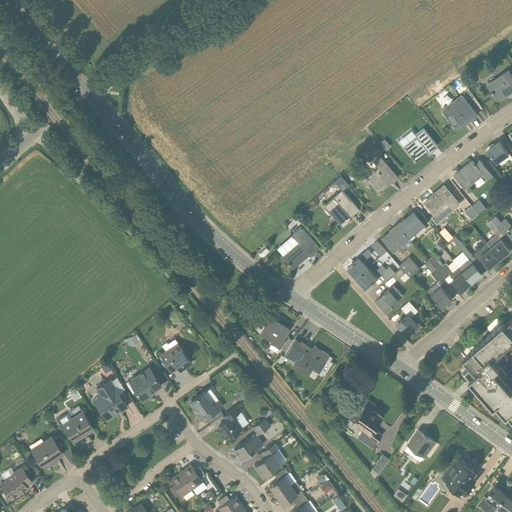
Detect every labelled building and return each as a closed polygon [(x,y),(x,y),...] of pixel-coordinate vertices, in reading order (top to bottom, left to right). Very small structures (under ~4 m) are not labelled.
[(497,99),(511,88),(511,77),(507,70),(498,76),(499,77),(487,85),(497,99)] [(477,115),(466,101),(462,95),(454,101),(453,100),(442,108),(441,112),(445,116),(456,131),(477,115)] [(437,146),(423,128),(415,135),(416,137),(404,146),(416,160),(428,151),(429,152),(437,146)] [(390,147),(384,139),(380,143),(386,150),(390,147)] [(500,141),(488,149),(497,162),(509,154),(500,141)] [(398,177),(384,161),(380,157),(373,163),(378,167),(365,179),(378,193),(391,182),(392,182),(398,177)] [(487,179),(492,175),(482,161),(476,165),(476,164),(475,162),(475,163),(473,160),(455,175),(465,188),(483,174),(487,179)] [(341,189),(347,184),(340,176),(334,181),(341,189)] [(434,194),(436,196),(426,204),(436,216),(442,210),(446,215),(460,203),(444,185),(434,194)] [(358,208),(346,193),(342,190),(335,196),(324,205),(343,227),(351,219),(349,216),(358,208)] [(479,214),(484,210),(486,208),(479,200),(472,206),(479,214)] [(472,220),(479,214),(472,206),(465,211),(472,220)] [(397,224),(409,238),(424,224),(413,212),(405,219),(404,219),(397,224)] [(504,235),(496,226),(491,220),(487,223),(496,234),(487,242),(487,243),(500,258),(510,250),(501,239),(499,238),(503,234),(504,235)] [(511,235),(511,226),(509,222),(505,226),(501,222),(496,226),(504,235),(508,231),(511,235)] [(414,243),(409,238),(397,224),(391,230),(391,231),(383,238),(394,251),(403,243),(408,248),(414,243)] [(318,247),(303,230),(301,227),(293,234),(300,243),(284,257),(292,267),(309,253),(310,254),(318,247)] [(473,255),(465,245),(457,235),(453,239),(470,259),(459,267),(472,282),(482,274),(482,273),(486,270),(473,255)] [(377,241),(372,246),(381,256),(387,251),(377,241)] [(440,250),(444,244),(440,241),(435,247),(440,250)] [(473,255),(486,270),(489,267),(490,267),(500,258),(487,243),(473,255)] [(369,267),(363,261),(372,254),(368,249),(359,257),(348,267),(357,278),(369,267)] [(429,260),(445,279),(450,275),(453,280),(462,291),(472,282),(459,267),(454,260),(447,266),(446,264),(443,266),(434,255),(429,260)] [(419,268),(409,257),(399,265),(406,272),(409,276),(419,268)] [(431,273),(440,283),(430,292),(436,300),(442,308),(453,299),(442,285),(447,281),(445,279),(429,260),(425,263),(432,272),(431,273)] [(393,274),(395,272),(389,266),(386,269),(382,265),(374,272),(369,267),(357,278),(366,288),(381,275),(386,281),(393,275),(393,274)] [(406,272),(401,267),(395,272),(393,274),(393,275),(398,280),(406,272)] [(377,300),(387,311),(398,300),(403,295),(395,286),(390,291),(389,289),(377,300)] [(416,335),(422,330),(410,317),(417,310),(409,301),(401,308),(407,315),(397,323),(408,335),(412,331),(416,335)] [(168,319),(162,316),(160,321),(165,324),(168,319)] [(263,334),(271,339),(269,342),(272,344),(284,350),(292,340),(284,336),(289,329),(273,319),(263,334)] [(511,370),(508,374),(500,366),(508,358),(505,354),(511,347),(511,320),(511,319),(505,324),(503,322),(474,348),(474,349),(463,359),(468,365),(476,373),(470,379),(494,406),(488,412),(502,420),(508,415),(511,419),(511,370)] [(135,335),(125,339),(128,346),(138,341),(135,335)] [(178,342),(177,343),(175,339),(167,344),(170,348),(160,355),(172,373),(178,369),(180,371),(192,363),(178,342)] [(292,365),(308,376),(319,359),(324,362),(328,355),(314,346),(312,349),(302,343),(302,342),(301,343),(295,339),(285,355),(295,361),(292,365)] [(281,355),(277,361),(281,364),(285,358),(281,355)] [(106,362),(100,365),(105,373),(111,369),(106,362)] [(129,381),(134,388),(142,400),(151,395),(150,393),(161,385),(149,368),(129,381)] [(127,406),(119,394),(109,380),(96,389),(100,395),(93,399),(107,420),(127,406)] [(77,389),(72,392),(76,400),(81,397),(77,389)] [(203,392),(189,402),(199,416),(200,415),(204,420),(223,406),(219,401),(212,405),(203,392)] [(373,429),(382,416),(372,409),(375,405),(367,399),(359,411),(354,408),(347,417),(364,429),(358,437),(372,447),(381,435),(373,429)] [(237,405),(223,416),(227,421),(218,426),(227,438),(241,428),(233,416),(241,411),(237,405)] [(62,425),(74,441),(94,428),(83,411),(62,425)] [(265,418),(252,427),(258,434),(270,426),(265,418)] [(421,460),(435,441),(419,430),(408,444),(411,446),(408,450),(421,460)] [(242,459),(259,447),(263,444),(256,433),(234,449),(242,459)] [(63,454),(51,436),(44,441),(45,443),(32,452),(40,464),(42,463),(45,468),(51,464),(50,462),(63,454)] [(274,443),(262,452),(265,457),(254,464),(263,476),(281,464),(273,452),(278,448),(274,443)] [(24,453),(27,459),(32,456),(28,450),(24,453)] [(378,473),(389,459),(382,454),(372,468),(378,473)] [(473,476),(476,471),(457,457),(442,477),(453,484),(449,489),(460,498),(465,492),(476,478),(473,476)] [(180,472),(192,489),(203,481),(201,478),(206,475),(199,466),(195,470),(190,464),(180,472)] [(32,482),(22,467),(14,473),(15,474),(1,483),(11,499),(27,488),(26,486),(32,482)] [(276,495),(290,485),(284,476),(288,472),(285,467),(274,475),(278,479),(269,485),(276,495)] [(182,496),(192,489),(180,472),(170,479),(174,485),(169,488),(175,497),(180,493),(182,496)] [(318,483),(325,481),(322,474),(316,476),(318,483)] [(137,482),(134,478),(128,482),(131,486),(137,482)] [(338,493),(329,480),(322,484),(323,486),(321,488),(326,493),(332,487),(337,494),(338,493)] [(305,496),(304,494),(305,493),(296,481),(290,485),(276,495),(283,505),(291,499),(294,503),(305,496)] [(305,492),(307,494),(319,486),(317,483),(305,492)] [(495,485),(496,485),(495,485),(491,490),(489,492),(490,493),(487,497),(485,495),(477,505),(486,511),(493,511),(505,495),(502,492),(503,491),(495,485)] [(397,488),(392,495),(402,501),(406,495),(397,488)] [(211,490),(205,493),(209,499),(214,496),(211,490)] [(221,511),(234,511),(243,506),(235,495),(230,499),(226,495),(218,500),(221,505),(218,507),(221,511)] [(510,498),(508,497),(505,495),(493,511),(494,511),(496,510),(499,511),(511,511),(511,497),(510,498)] [(309,511),(304,504),(308,501),(305,496),(294,503),(298,508),(291,511),(309,511)] [(336,505),(341,501),(338,496),(332,500),(336,505)] [(145,511),(146,511),(140,503),(126,511),(145,511)]
